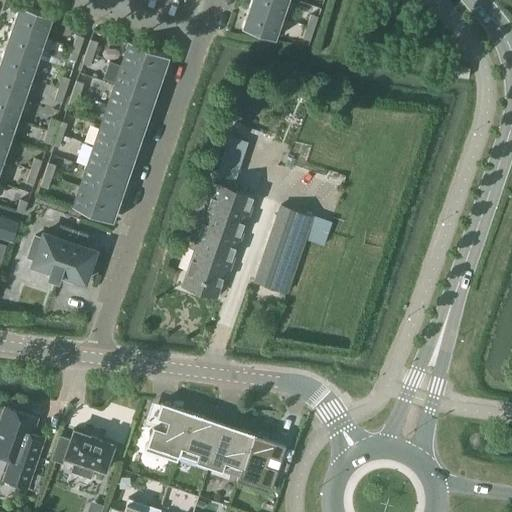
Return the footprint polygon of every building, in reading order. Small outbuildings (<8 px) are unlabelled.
[(249,0),(247,6),(282,18),(287,0),(249,0)] [(12,21),(11,25),(45,37),(52,16),(18,4),(14,16),(12,21)] [(282,18),(247,6),(240,27),(275,39),(282,18)] [(310,15),(306,26),(313,29),(317,17),(310,15)] [(5,41),(3,46),(38,57),(48,61),(50,56),(40,52),(45,37),(11,25),(9,29),(5,41)] [(313,29),(306,26),(302,37),(309,40),(313,29)] [(75,35),(71,47),(79,49),(83,38),(75,35)] [(89,40),(85,51),(93,54),(97,43),(89,40)] [(128,42),(121,63),(156,75),(162,77),(169,56),(163,54),(127,42),(128,42)] [(0,56),(0,67),(31,78),(38,57),(3,46),(2,50),(0,56)] [(79,49),(71,47),(68,58),(75,60),(79,49)] [(93,54),(85,51),(82,63),(89,65),(93,54)] [(121,63),(114,84),(149,96),(154,97),(162,77),(156,75),(121,63)] [(0,90),(24,99),(31,78),(0,67),(0,90)] [(61,76),(57,88),(65,90),(69,79),(61,76)] [(75,81),(71,93),(79,95),(83,84),(75,81)] [(114,84),(107,104),(142,116),(147,118),(154,97),(149,96),(114,84)] [(65,90),(57,88),(54,99),(61,102),(65,90)] [(0,113),(17,119),(24,99),(0,90),(0,113)] [(79,95),(71,93),(68,104),(75,107),(79,95)] [(107,104),(100,125),(135,137),(140,139),(147,118),(142,116),(107,104)] [(0,136),(10,140),(17,119),(0,113),(0,136)] [(50,118),(46,130),(54,132),(58,121),(55,120),(50,118)] [(59,121),(55,132),(62,135),(66,124),(61,122),(59,121)] [(100,125),(93,146),(128,158),(133,159),(140,139),(135,137),(100,125)] [(54,132),(46,130),(42,141),(47,143),(50,144),(54,132)] [(62,135),(55,132),(51,144),(54,145),(58,146),(62,135)] [(0,159),(3,161),(10,140),(0,136),(0,159)] [(93,146),(86,166),(121,178),(126,180),(133,159),(128,158),(93,146)] [(33,158),(29,170),(37,172),(41,161),(33,158)] [(47,163),(43,174),(51,177),(55,166),(47,163)] [(86,166),(78,187),(114,199),(119,201),(126,180),(121,178),(86,166)] [(37,172),(29,170),(26,181),(33,184),(37,172)] [(51,177),(43,174),(40,186),(47,188),(51,177)] [(214,182),(199,225),(191,247),(195,248),(182,285),(214,296),(223,270),(227,271),(243,225),(254,196),(214,182)] [(114,199),(78,187),(72,207),(71,207),(107,220),(112,221),(119,201),(114,199)] [(19,200),(15,211),(23,214),(27,202),(19,200)] [(29,217),(41,222),(43,216),(52,219),(54,212),(55,212),(34,204),(29,217)] [(280,205),(273,225),(254,281),(285,292),(308,225),(311,216),(280,205)] [(7,219),(4,229),(15,233),(18,223),(7,219)] [(87,234),(60,225),(59,225),(55,237),(43,233),(41,238),(34,236),(27,256),(34,259),(32,264),(49,270),(47,276),(57,279),(59,273),(84,282),(94,251),(83,247),(87,234)] [(179,229),(175,242),(187,246),(191,233),(179,229)] [(144,451),(175,461),(192,412),(181,409),(160,401),(154,421),(144,451)] [(2,479),(27,487),(44,438),(43,437),(31,433),(36,417),(5,407),(0,420),(0,455),(9,458),(2,479)] [(178,456),(208,466),(216,442),(223,423),(203,416),(192,412),(175,461),(176,462),(178,456)] [(235,482),(237,482),(253,433),(242,429),(223,423),(216,442),(208,466),(237,476),(235,482)] [(50,459),(62,463),(64,457),(74,460),(70,472),(90,478),(94,467),(103,470),(112,444),(73,430),(70,440),(58,436),(50,459)] [(253,433),(237,482),(268,493),(278,463),(285,444),(264,437),(253,433)] [(107,511),(157,511),(159,509),(127,498),(123,511),(109,507),(107,511)]
